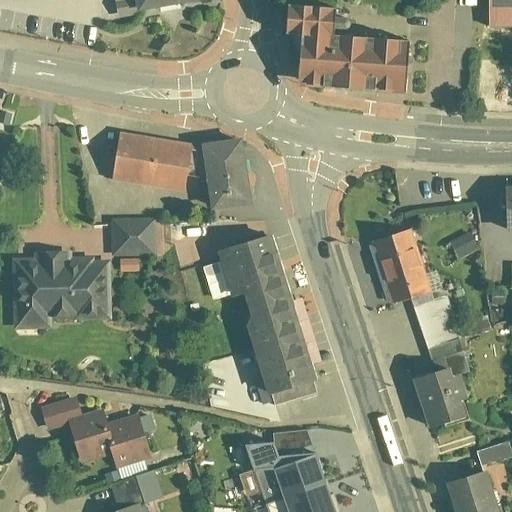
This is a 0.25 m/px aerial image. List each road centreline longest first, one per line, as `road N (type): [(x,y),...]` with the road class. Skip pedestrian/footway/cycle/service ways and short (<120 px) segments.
road 1 (tertiary): [(412,511),(319,250),(312,185),(324,133)]
road 2 (tertiary): [(0,67),(126,93),(214,96)]
road 3 (tertiary): [(324,133),(511,147)]
